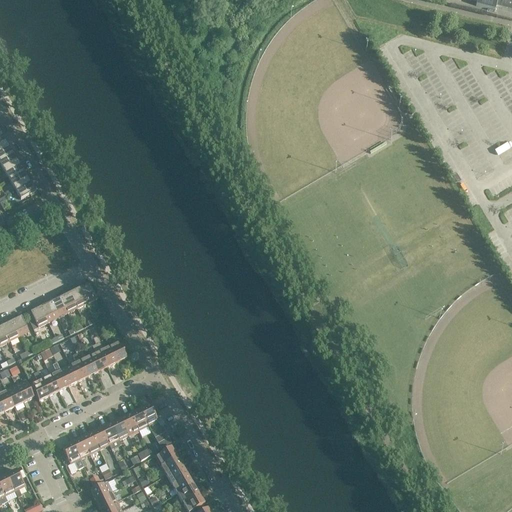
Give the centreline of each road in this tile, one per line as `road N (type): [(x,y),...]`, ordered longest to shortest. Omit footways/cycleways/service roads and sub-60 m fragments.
road 1 (residential): [(86,266),(0,115)]
road 2 (residential): [(237,511),(157,379)]
road 3 (residential): [(29,440),(157,379)]
road 4 (residential): [(157,379),(86,266)]
